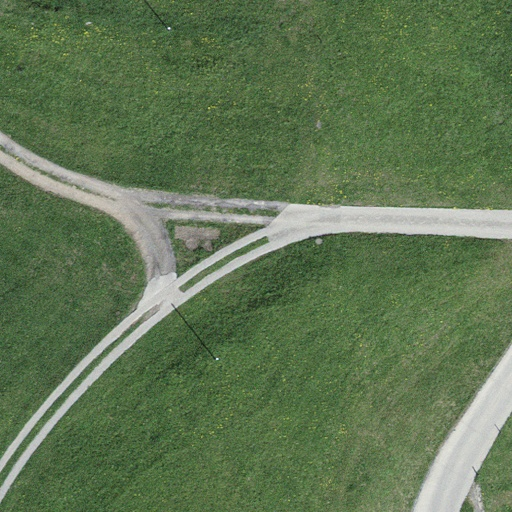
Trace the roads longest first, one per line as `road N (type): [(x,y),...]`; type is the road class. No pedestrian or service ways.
road 1 (track): [(0,160),(27,181),(155,230),(309,221)]
road 2 (unclassified): [(511,382),(470,440),(439,511)]
